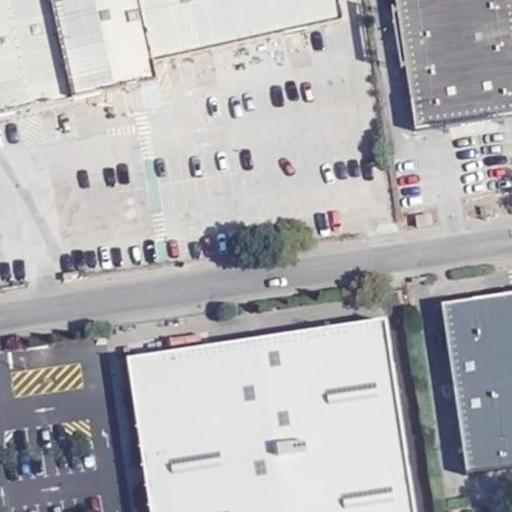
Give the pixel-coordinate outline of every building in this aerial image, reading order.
[(0,0),(0,117),(75,100),(138,87),(157,82),(153,66),(343,23),(338,0),(0,0)] [(511,0),(400,0),(420,133),(511,118),(511,0)] [(138,87),(75,100),(82,137),(145,124),(138,87)] [(466,476),(511,469),(511,292),(440,305),(466,476)] [(430,511),(401,321),(142,362),(165,511),(430,511)]
